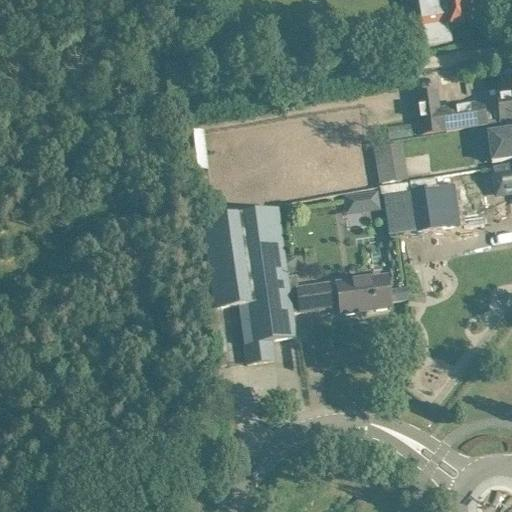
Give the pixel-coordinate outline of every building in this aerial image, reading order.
[(416,0),(420,25),(404,28),(408,50),(450,44),(447,27),(467,24),(462,0),(416,0)] [(172,53),(189,51),(186,19),(169,21),(172,53)] [(478,68),(477,87),(504,88),(504,69),(478,68)] [(511,77),(510,77),(511,92),(511,96),(496,98),(499,125),(511,122),(511,77)] [(485,127),(482,105),(439,112),(436,94),(416,97),(422,137),(485,127)] [(511,131),(487,134),(491,165),(511,162),(511,131)] [(207,172),(205,155),(203,135),(181,137),(185,175),(207,172)] [(402,145),(373,150),(379,187),(408,182),(402,145)] [(511,166),(493,169),(495,179),(494,179),(496,197),(511,194),(511,166)] [(411,195),(383,199),(389,238),(415,234),(417,234),(441,231),(439,216),(451,214),(448,190),(436,192),(436,191),(434,182),(410,185),(409,185),(411,195)] [(277,215),(203,226),(216,314),(238,311),(246,368),(274,364),(271,344),(295,340),(292,321),(277,215)] [(390,311),(388,291),(386,281),(337,287),(341,318),(356,316),(356,313),(365,312),(366,314),(390,311)] [(331,311),(329,291),(328,287),(296,292),(300,316),(331,311)]
